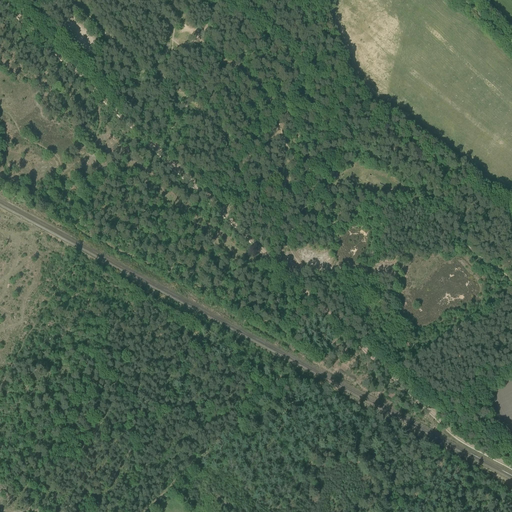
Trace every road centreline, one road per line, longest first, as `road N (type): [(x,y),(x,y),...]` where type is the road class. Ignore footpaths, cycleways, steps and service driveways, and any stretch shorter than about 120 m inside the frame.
road 1 (track): [(2,0),(346,331)]
road 2 (track): [(244,0),(511,199)]
road 3 (track): [(346,331),(458,438),(511,467)]
